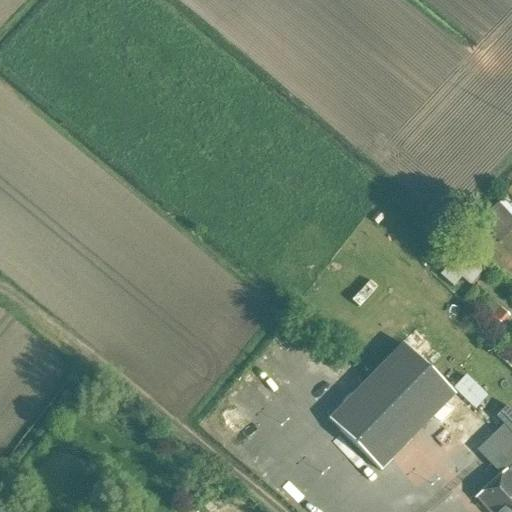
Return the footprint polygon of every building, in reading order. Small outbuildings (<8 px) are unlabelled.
[(480,223),(500,244),(511,232),(511,219),(498,206),(480,223)] [(458,255),(440,276),(453,289),(461,279),(470,286),(481,274),(458,255)] [(501,327),(509,318),(495,306),(487,315),(501,327)] [(426,357),(440,343),(421,326),(408,341),(426,357)] [(498,360),(506,351),(499,344),(486,332),(477,341),(491,353),(498,360)] [(433,419),(462,449),(470,458),(475,454),(498,478),(474,501),(484,511),(511,511),(511,437),(503,428),(494,437),(403,347),(329,423),(380,473),(433,419)] [(477,407),(490,394),(469,374),(457,387),(477,407)]
